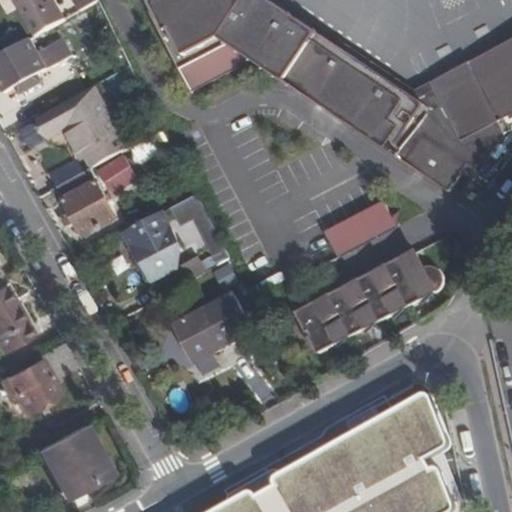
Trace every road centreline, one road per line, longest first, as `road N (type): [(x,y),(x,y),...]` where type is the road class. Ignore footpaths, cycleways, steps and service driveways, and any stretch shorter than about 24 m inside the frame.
road 1 (residential): [(498,511),(460,345),(416,357),(176,491)]
road 2 (residential): [(0,171),(176,491)]
